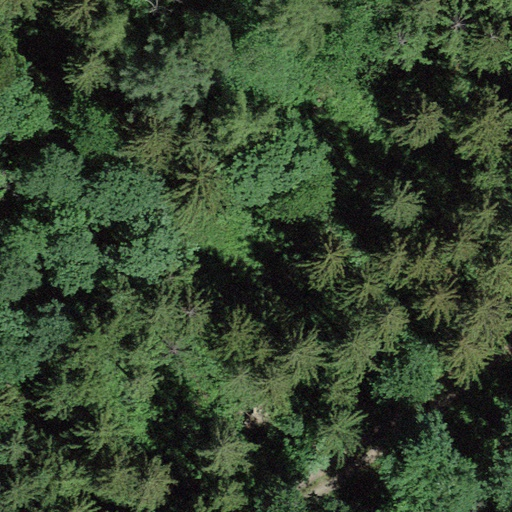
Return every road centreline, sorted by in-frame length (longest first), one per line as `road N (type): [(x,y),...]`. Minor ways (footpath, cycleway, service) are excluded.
road 1 (motorway): [(511,223),(335,511)]
road 2 (track): [(279,511),(469,381),(511,341)]
